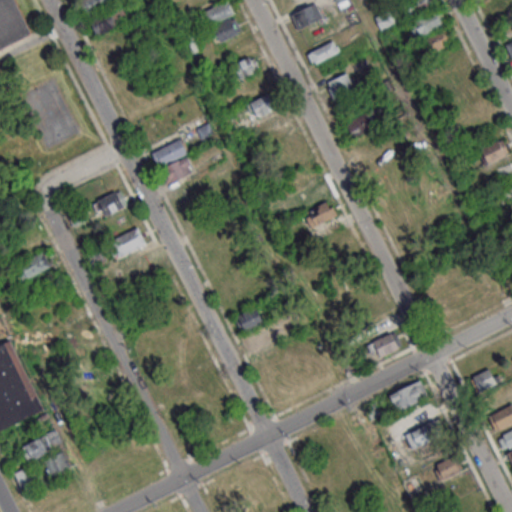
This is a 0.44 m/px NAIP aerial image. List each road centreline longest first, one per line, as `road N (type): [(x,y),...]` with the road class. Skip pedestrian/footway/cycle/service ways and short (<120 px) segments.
road 1 (residential): [(304,511),(47,0)]
road 2 (residential): [(507,511),(251,0)]
road 3 (residential): [(115,511),(511,313)]
road 4 (residential): [(181,479),(44,194)]
